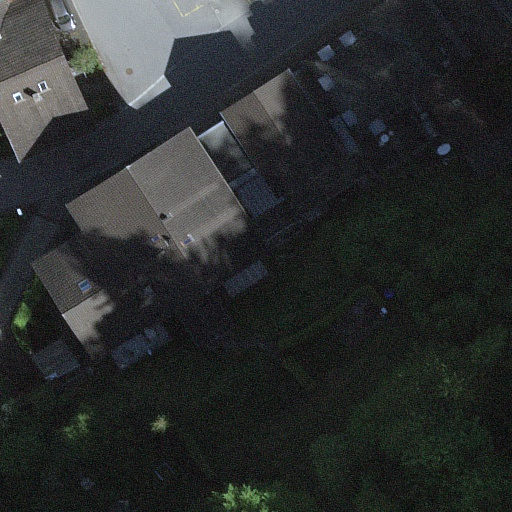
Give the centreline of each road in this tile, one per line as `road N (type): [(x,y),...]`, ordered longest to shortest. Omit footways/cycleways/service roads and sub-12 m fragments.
road 1 (tertiary): [(332,0),(144,130)]
road 2 (tertiary): [(144,130),(0,187)]
road 3 (residential): [(144,130),(86,0)]
